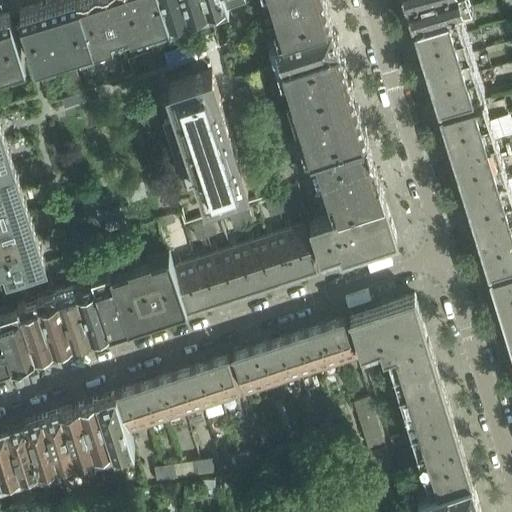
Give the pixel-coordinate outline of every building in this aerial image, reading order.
[(94,40),(80,0),(47,0),(20,9),(38,63),(96,45),(95,41),(94,40)] [(112,35),(101,0),(80,0),(94,40),(95,41),(112,35)] [(131,29),(121,0),(101,0),(112,35),(131,29)] [(142,0),(121,0),(131,29),(150,23),(142,0)] [(164,0),(142,0),(150,23),(169,16),(164,0)] [(185,0),(164,0),(169,16),(188,10),(185,0)] [(206,0),(185,0),(188,10),(207,4),(206,0)] [(325,0),(272,0),(281,26),(284,35),(332,20),(329,11),(325,0)] [(471,0),(412,0),(409,1),(415,23),(416,23),(416,24),(458,11),(473,6),(471,0)] [(458,11),(416,24),(418,31),(419,30),(424,45),(464,32),(458,11)] [(10,12),(0,15),(0,66),(26,58),(10,12)] [(332,20),(284,35),(270,39),(273,49),(279,47),(283,61),(339,44),(336,36),(339,34),(338,29),(334,29),(332,20)] [(218,39),(215,30),(188,39),(191,47),(218,39)] [(464,32),(424,45),(428,58),(426,58),(428,64),(470,51),(464,32)] [(178,53),(189,49),(187,41),(176,45),(178,53)] [(339,44),(283,61),(297,107),(353,90),(351,82),(353,79),(352,75),(348,75),(343,59),(346,57),(345,52),(341,52),(339,44)] [(78,60),(93,55),(91,47),(75,52),(78,60)] [(470,51),(428,64),(430,70),(431,69),(435,83),(476,71),(470,51)] [(56,58),(66,89),(82,84),(72,53),(56,58)] [(212,69),(169,83),(207,196),(249,182),(221,99),(222,98),(212,69)] [(259,69),(248,73),(276,163),(287,159),(259,69)] [(476,71),(435,83),(440,97),(438,97),(440,104),(482,91),(476,71)] [(271,164),(247,88),(235,91),(259,168),(271,164)] [(353,90),(297,107),(311,154),(312,154),(367,137),(365,127),(367,125),(366,121),(362,120),(358,105),(360,102),(359,98),(355,97),(353,90)] [(484,96),(442,109),(444,115),(445,115),(449,129),(490,116),(484,96)] [(511,109),(493,114),(497,133),(511,128),(511,109)] [(490,116),(449,129),(454,142),(452,143),(454,149),(496,136),(490,116)] [(46,261),(0,118),(0,265),(5,264),(8,273),(46,261)] [(496,136),(454,149),(456,154),(457,154),(461,168),(502,155),(496,136)] [(367,137),(312,154),(324,193),(333,191),(339,210),(386,195),(367,137)] [(502,155),(461,168),(466,181),(464,182),(466,187),(508,175),(502,155)] [(511,187),(508,175),(466,187),(468,193),(469,193),(473,207),(511,194),(511,187)] [(271,214),(290,207),(286,194),(266,200),(271,214)] [(511,194),(473,207),(477,220),(476,221),(478,226),(511,216),(511,194)] [(386,195),(339,210),(310,219),(323,259),(326,258),(326,257),(361,245),(362,247),(398,235),(391,215),(385,217),(380,200),(385,198),(385,199),(387,199),(386,195)] [(234,225),(253,219),(249,206),(230,212),(234,225)] [(162,224),(176,220),(173,212),(160,216),(162,224)] [(511,216),(478,226),(480,232),(481,232),(485,246),(511,237),(511,216)] [(213,218),(203,221),(207,234),(217,231),(213,218)] [(198,237),(207,234),(203,221),(193,224),(198,237)] [(318,261),(305,221),(288,227),(301,267),(318,261)] [(301,267),(288,227),(267,233),(280,273),(301,267)] [(94,237),(91,229),(80,233),(83,241),(94,237)] [(280,273),(267,233),(251,239),(264,278),(280,273)] [(511,237),(485,246),(489,259),(488,260),(490,266),(511,259),(511,237)] [(264,278),(251,239),(230,245),(243,285),(264,278)] [(230,245),(212,251),(226,291),(243,285),(230,245)] [(113,266),(111,267),(130,322),(187,303),(175,263),(169,248),(167,249),(168,252),(152,257),(151,254),(129,261),(130,264),(114,270),(113,266)] [(212,251),(192,257),(205,297),(226,291),(212,251)] [(192,257),(175,263),(187,303),(205,297),(192,257)] [(511,265),(492,271),(494,278),(495,278),(499,292),(511,287),(511,265)] [(92,273),(95,283),(110,329),(130,322),(111,267),(92,273)] [(74,282),(76,290),(91,335),(110,329),(95,283),(84,287),(82,279),(74,282)] [(54,288),(57,296),(72,341),(91,335),(76,290),(64,293),(62,286),(54,288)] [(511,287),(499,292),(503,305),(502,306),(504,311),(511,308),(511,287)] [(36,294),(38,302),(53,347),(72,341),(57,296),(46,299),(43,292),(36,294)] [(423,337),(418,320),(424,318),(416,292),(351,313),(363,353),(382,347),(384,352),(388,351),(428,338),(430,337),(429,335),(427,335),(427,336),(423,337)] [(34,353),(53,347),(38,302),(27,305),(25,300),(18,302),(18,304),(34,353)] [(18,304),(9,307),(8,304),(0,306),(0,326),(12,361),(34,353),(18,304)] [(358,355),(345,315),(326,321),(340,361),(358,355)] [(340,361),(326,321),(308,327),(321,367),(340,361)] [(0,364),(12,361),(0,326),(0,364)] [(321,367),(308,327),(289,333),(302,373),(321,367)] [(302,373),(289,333),(271,339),(284,379),(302,373)] [(435,356),(433,351),(432,351),(428,338),(388,351),(393,369),(435,356)] [(284,379),(271,339),(252,345),(265,385),(284,379)] [(265,385),(252,345),(234,351),(247,391),(265,385)] [(241,393),(229,353),(210,359),(223,399),(241,393)] [(435,356),(393,369),(399,389),(440,376),(436,363),(437,362),(435,356)] [(223,399),(210,359),(192,365),(205,405),(223,399)] [(205,405),(192,365),(173,371),(186,411),(205,405)] [(186,411),(173,371),(155,377),(168,417),(186,411)] [(440,376),(399,389),(405,408),(447,395),(445,390),(444,390),(440,376)] [(168,417),(155,377),(136,383),(149,423),(168,417)] [(149,423),(136,383),(118,389),(130,429),(149,423)] [(118,389),(97,396),(113,445),(123,442),(125,447),(135,445),(130,429),(118,389)] [(375,409),(370,394),(355,399),(360,414),(375,409)] [(447,395),(405,408),(411,428),(452,415),(448,402),(449,401),(447,395)] [(97,396),(79,402),(94,449),(105,446),(106,452),(114,449),(113,445),(97,396)] [(79,402),(60,408),(78,461),(96,455),(94,449),(79,402)] [(60,408),(42,413),(60,467),(78,461),(60,408)] [(375,409),(360,414),(365,430),(380,424),(375,409)] [(42,413),(24,419),(42,472),(60,467),(42,413)] [(452,415),(411,428),(417,447),(459,434),(457,429),(456,429),(452,415)] [(24,419),(6,425),(24,478),(42,472),(24,419)] [(380,424),(365,430),(370,445),(385,440),(380,424)] [(6,425),(0,427),(0,469),(5,484),(24,478),(6,425)] [(459,434),(417,447),(423,467),(464,454),(460,441),(461,440),(459,434)] [(334,437),(324,439),(326,453),(336,451),(334,437)] [(316,454),(326,453),(324,439),(314,440),(316,454)] [(296,443),(286,444),(288,458),(298,457),(296,443)] [(278,460),(288,458),(286,444),(276,446),(278,460)] [(371,448),(377,467),(392,462),(386,444),(371,448)] [(251,450),(241,451),(243,465),(253,464),(251,450)] [(233,467),(243,465),(241,451),(231,453),(233,467)] [(464,454),(423,467),(430,488),(471,476),(469,468),(468,468),(464,454)] [(213,455),(203,457),(205,471),(215,469),(213,455)] [(358,455),(346,457),(347,467),(360,465),(358,455)] [(324,457),(323,458),(323,459),(325,469),(336,468),(335,457),(335,456),(324,457)] [(195,472),(205,471),(203,457),(193,458),(195,472)] [(175,461),(165,463),(167,477),(177,475),(175,461)] [(392,462),(377,467),(382,484),(398,479),(392,462)] [(157,478),(167,477),(165,463),(155,464),(157,478)] [(471,476),(430,488),(417,492),(420,503),(423,502),(425,511),(441,511),(456,508),(479,500),(472,475),(471,476)] [(398,479),(382,484),(388,502),(403,497),(398,479)] [(482,511),(479,500),(456,508),(457,511),(482,511)]
